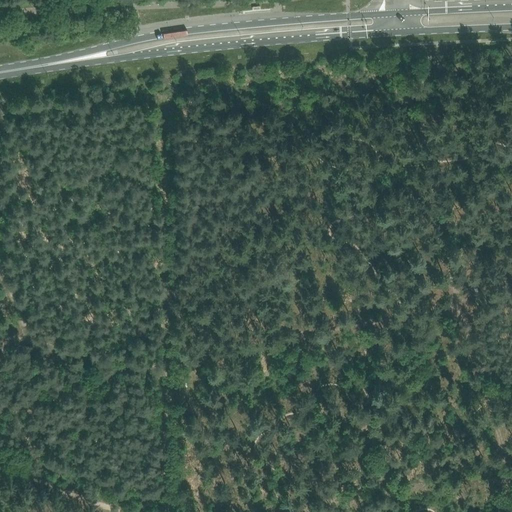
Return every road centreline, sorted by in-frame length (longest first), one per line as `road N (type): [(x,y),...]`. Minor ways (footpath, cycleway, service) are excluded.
road 1 (primary): [(69,61),(396,31)]
road 2 (primary): [(387,13),(192,29),(69,61)]
